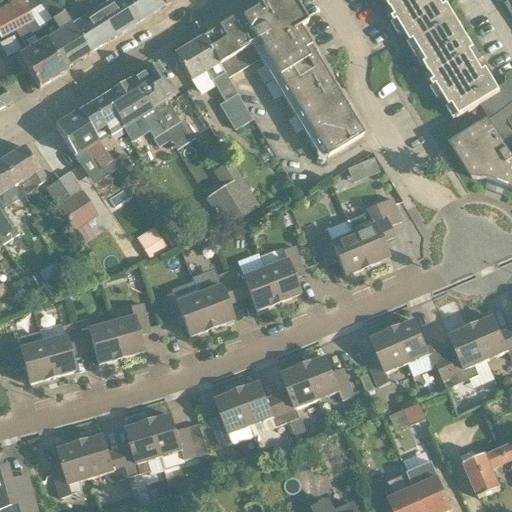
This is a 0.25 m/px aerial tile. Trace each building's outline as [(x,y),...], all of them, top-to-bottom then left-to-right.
[(67,75),(65,72),(38,28),(37,29),(19,0),(0,11),(0,38),(1,40),(15,32),(27,53),(19,58),(40,91),(67,75)] [(91,56),(73,27),(70,28),(53,0),(38,0),(41,4),(40,5),(50,22),(38,28),(65,72),(91,56)] [(116,40),(90,0),(73,0),(78,8),(77,9),(83,20),(73,27),(91,56),(116,40)] [(90,0),(116,40),(141,25),(125,0),(115,0),(110,3),(108,0),(90,0)] [(125,0),(141,25),(164,10),(158,0),(125,0)] [(158,0),(164,10),(179,0),(158,0)] [(241,16),(203,39),(229,81),(266,59),(327,160),(363,138),(299,31),(307,27),(291,0),(267,0),(257,6),(260,10),(244,20),(241,16)] [(463,29),(445,0),(385,0),(393,12),(390,14),(404,37),(407,35),(419,56),(463,29)] [(481,107),(490,122),(491,122),(491,123),(511,108),(511,79),(509,81),(506,86),(499,90),(463,29),(419,56),(432,76),(429,78),(442,100),(446,100),(458,121),(481,107)] [(176,56),(192,83),(199,95),(214,86),(225,105),(221,107),(236,133),(254,122),(229,81),(203,39),(176,56)] [(157,67),(133,82),(170,143),(171,143),(177,153),(195,142),(183,124),(180,126),(166,104),(176,98),(167,84),(168,83),(163,76),(163,77),(157,67)] [(149,133),(151,136),(159,150),(170,143),(133,82),(105,100),(125,132),(123,134),(125,133),(132,144),(149,133)] [(0,112),(10,106),(0,89),(0,112)] [(105,100),(80,115),(94,138),(95,137),(107,130),(113,140),(123,134),(125,132),(105,100)] [(511,108),(491,123),(511,156),(511,108)] [(113,165),(95,137),(94,138),(80,115),(56,130),(79,167),(80,166),(81,169),(84,167),(85,168),(91,164),(98,175),(113,165)] [(473,181),(488,182),(510,190),(511,191),(511,156),(491,123),(491,122),(490,122),(452,147),(473,181)] [(3,163),(18,186),(30,179),(36,189),(45,184),(39,173),(25,149),(3,163)] [(113,164),(122,176),(131,169),(123,157),(113,164)] [(375,161),(364,166),(369,179),(381,175),(375,161)] [(3,163),(0,164),(0,246),(1,248),(18,237),(2,211),(24,198),(17,187),(18,186),(3,163)] [(225,227),(260,205),(235,165),(221,173),(231,190),(211,203),(225,227)] [(70,200),(57,208),(75,235),(99,218),(70,175),(59,182),(70,200)] [(58,183),(58,184),(46,192),(57,208),(70,200),(59,182),(58,183)] [(366,216),(348,224),(367,270),(389,261),(384,249),(396,244),(387,222),(399,217),(392,201),(365,213),(366,216)] [(367,270),(348,224),(345,225),(345,224),(314,237),(326,264),(337,259),(345,280),(367,270)] [(168,251),(162,243),(155,231),(138,241),(151,262),(168,251)] [(292,277),(304,273),(295,249),(283,254),(286,263),(265,271),(278,306),(300,298),(292,277)] [(243,280),(240,270),(228,275),(237,298),(248,294),(256,315),(278,306),(265,271),(243,280)] [(216,279),(220,288),(198,297),(212,332),(234,323),(226,303),(237,298),(228,275),(216,279)] [(60,285),(55,278),(33,292),(38,299),(60,285)] [(177,305),(173,296),(161,300),(172,329),(184,324),(190,340),(212,332),(198,297),(177,305)] [(138,334),(149,331),(143,306),(130,310),(133,319),(111,325),(121,362),(144,355),(138,334)] [(494,320),(472,329),(488,364),(508,355),(511,363),(511,336),(502,341),(494,320)] [(111,325),(97,329),(97,327),(94,324),(90,323),(86,322),(74,326),(81,350),(92,347),(98,368),(121,362),(111,325)] [(415,324),(394,333),(408,367),(432,357),(447,392),(458,387),(448,364),(439,344),(426,350),(415,324)] [(43,345),(53,381),(75,375),(69,353),(81,350),(74,326),(62,329),(65,338),(43,345)] [(476,369),(488,364),(472,329),(451,339),(459,359),(448,364),(458,387),(480,378),(476,369)] [(386,377),(408,367),(394,333),(372,342),(381,362),(369,367),(378,391),(389,386),(386,377)] [(43,345),(42,345),(40,335),(5,345),(12,369),(24,366),(30,387),(53,381),(43,345)] [(355,400),(346,376),(335,381),(327,360),(305,368),(319,403),(340,395),(344,404),(355,400)] [(289,425),(300,421),(297,412),(319,403),(305,368),(283,377),(291,398),(280,402),(289,425)] [(375,393),(369,378),(362,381),(368,396),(375,393)] [(239,394),(252,429),(274,421),(277,430),(289,425),(280,402),(269,406),(261,386),(239,394)] [(256,438),(252,429),(239,394),(217,403),(225,423),(213,428),(222,451),(256,438)] [(413,427),(418,441),(432,436),(420,406),(388,418),(394,434),(413,427)] [(198,460),(191,436),(179,439),(172,418),(150,425),(161,461),(183,454),(186,463),(198,460)] [(161,461),(150,425),(127,432),(134,453),(123,456),(130,480),(152,474),(149,464),(161,461)] [(104,439),(82,445),(93,481),(94,481),(95,484),(98,487),(101,488),(104,488),(130,480),(123,456),(111,460),(104,439)] [(73,498),(73,497),(83,494),(84,484),(93,481),(82,445),(59,452),(66,474),(54,477),(61,501),(73,498)] [(511,446),(503,450),(509,466),(511,464),(511,446)] [(502,491),(494,472),(509,466),(503,450),(466,467),(480,500),(502,491)] [(453,511),(440,482),(433,466),(408,477),(414,493),(422,511),(453,511)] [(38,511),(29,480),(14,484),(10,469),(0,472),(0,511),(38,511)] [(422,511),(414,493),(408,477),(386,486),(391,495),(387,497),(389,504),(392,511),(422,511)] [(358,511),(356,506),(341,511),(335,511),(331,502),(312,511),(358,511)]
